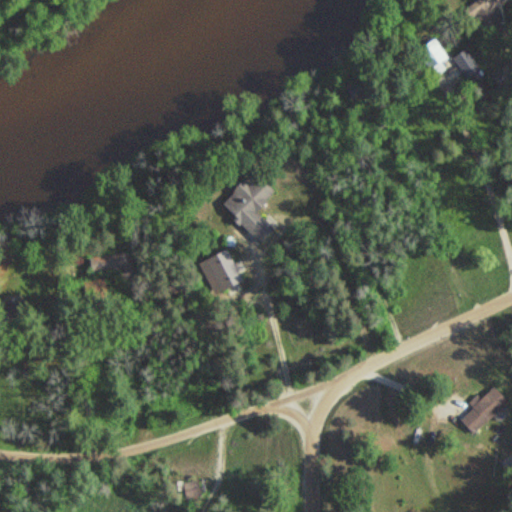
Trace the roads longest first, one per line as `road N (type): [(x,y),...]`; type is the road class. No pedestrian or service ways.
road 1 (residential): [(327,385),(136,449),(0,462)]
road 2 (residential): [(309,511),(311,435),(327,385),(511,292)]
